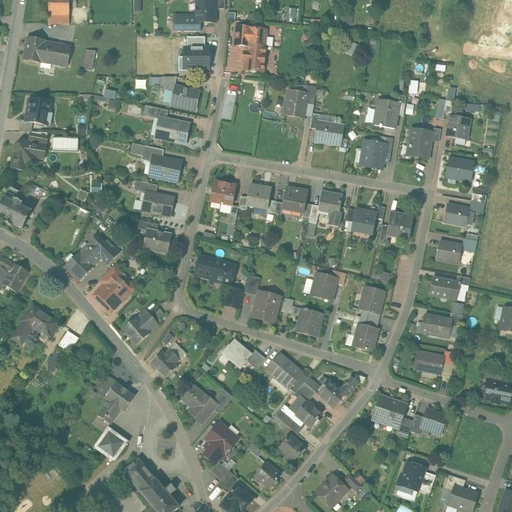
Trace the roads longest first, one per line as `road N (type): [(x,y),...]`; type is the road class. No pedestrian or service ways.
road 1 (residential): [(379,378),(406,309),(427,207),(417,192),(206,155)]
road 2 (residential): [(206,155),(177,288),(181,308),(379,378)]
road 3 (tertiary): [(201,511),(167,404),(66,284),(0,232)]
road 4 (residential): [(288,492),(379,378)]
road 5 (residential): [(511,424),(379,378)]
road 6 (residential): [(21,0),(0,125)]
